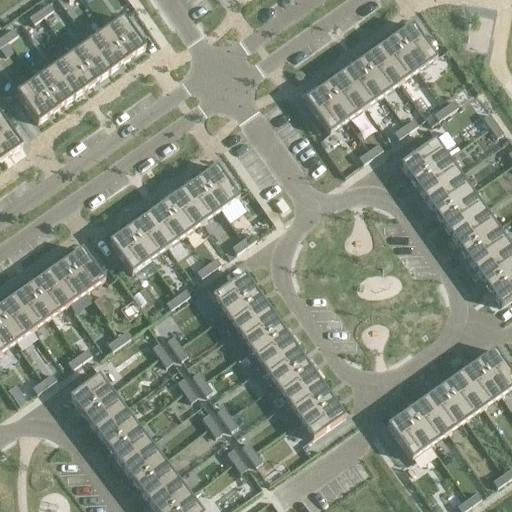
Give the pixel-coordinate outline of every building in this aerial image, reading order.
[(48,8),(39,15),(43,21),(53,14),(48,8)] [(39,15),(29,22),(33,28),(43,21),(39,15)] [(123,20),(105,33),(127,64),(145,51),(123,20)] [(412,28),(394,41),(418,76),(437,63),(412,28)] [(13,33),(3,39),(8,46),(18,39),(13,33)] [(105,33),(87,46),(109,77),(127,64),(105,33)] [(394,41),(376,53),(401,88),(418,76),(394,41)] [(7,46),(0,51),(0,52),(5,59),(12,54),(7,46)] [(87,46),(69,58),(91,89),(109,77),(87,46)] [(376,53),(358,66),(383,101),(401,88),(376,53)] [(69,58),(52,71),(74,102),(91,89),(69,58)] [(358,66),(341,78),(365,113),(383,101),(358,66)] [(52,71),(34,83),(56,114),(74,102),(52,71)] [(341,78),(323,91),(348,125),(365,113),(341,78)] [(34,83),(16,96),(37,127),(56,114),(34,83)] [(323,91),(305,104),(329,138),(348,125),(323,91)] [(453,105),(444,112),(448,118),(458,111),(453,105)] [(444,112),(434,119),(438,125),(448,118),(444,112)] [(0,118),(0,158),(4,163),(22,150),(0,118)] [(490,118),(483,122),(490,132),(496,128),(490,118)] [(413,123),(404,130),(408,136),(418,130),(413,123)] [(496,128),(490,132),(497,142),(503,137),(496,128)] [(404,130),(394,137),(398,143),(408,136),(404,130)] [(435,144),(400,168),(413,186),(448,162),(435,144)] [(378,148),(368,155),(373,161),(383,154),(378,148)] [(368,155),(358,162),(363,168),(373,161),(368,155)] [(448,162),(413,186),(425,204),(460,180),(448,162)] [(216,170),(198,183),(221,215),(239,202),(216,170)] [(460,180),(425,204),(438,222),(473,197),(460,180)] [(198,183),(180,195),(203,227),(221,215),(198,183)] [(180,195),(163,208),(185,240),(203,227),(180,195)] [(473,197),(438,222),(450,239),(485,215),(473,197)] [(163,208),(145,220),(168,252),(185,240),(163,208)] [(485,215),(450,239),(463,257),(498,233),(485,215)] [(145,220),(127,233),(150,265),(168,252),(145,220)] [(127,233),(109,246),(132,278),(150,265),(127,233)] [(498,233),(463,257),(475,275),(510,250),(498,233)] [(251,237),(241,244),(246,251),(256,244),(251,237)] [(241,244),(231,251),(236,258),(246,251),(241,244)] [(511,253),(510,250),(475,275),(488,292),(511,275),(511,253)] [(82,252),(63,265),(86,298),(104,285),(82,252)] [(216,262),(206,269),(211,276),(220,269),(216,262)] [(63,265),(46,278),(68,310),(86,298),(63,265)] [(206,269),(196,276),(201,283),(211,276),(206,269)] [(511,275),(488,292),(501,311),(511,302),(511,275)] [(46,278),(28,290),(51,322),(68,310),(46,278)] [(244,278),(212,301),(225,319),(257,296),(244,278)] [(28,290),(10,303),(33,335),(51,322),(28,290)] [(185,294),(175,301),(180,307),(190,300),(185,294)] [(257,296),(225,319),(237,337),(270,314),(257,296)] [(175,301),(165,308),(170,314),(180,307),(175,301)] [(10,303),(0,310),(0,325),(15,347),(33,335),(10,303)] [(270,314),(237,337),(250,354),(282,332),(270,314)] [(0,325),(0,358),(15,347),(0,325)] [(282,332),(250,354),(262,372),(294,349),(282,332)] [(127,335),(117,342),(122,348),(131,341),(127,335)] [(173,341),(167,345),(174,355),(180,350),(173,341)] [(117,342),(107,349),(112,355),(122,348),(117,342)] [(158,347),(152,352),(159,362),(165,357),(158,347)] [(294,349),(262,372),(275,390),(307,367),(294,349)] [(180,350),(174,355),(181,365),(187,360),(180,350)] [(87,353),(77,360),(82,367),(92,360),(87,353)] [(511,378),(494,353),(476,366),(501,401),(511,392),(511,378)] [(165,357),(159,362),(166,371),(172,367),(165,357)] [(77,360),(67,367),(72,373),(82,367),(77,360)] [(476,366),(458,379),(483,413),(501,401),(476,366)] [(307,367),(275,390),(287,407),(319,385),(307,367)] [(198,376),(192,381),(199,390),(205,386),(198,376)] [(52,378),(42,385),(46,391),(56,384),(52,378)] [(98,379),(69,401),(83,419),(112,397),(98,379)] [(458,379),(441,391),(465,426),(483,413),(458,379)] [(183,383),(177,387),(184,397),(190,392),(183,383)] [(42,385),(32,392),(37,398),(46,391),(42,385)] [(319,385),(287,407),(300,425),(332,402),(319,385)] [(205,386),(199,390),(205,400),(212,396),(205,386)] [(441,391),(423,403),(448,438),(465,426),(441,391)] [(190,392),(184,397),(191,407),(197,402),(190,392)] [(112,397),(83,419),(96,436),(125,414),(112,397)] [(332,402),(300,425),(313,443),(345,421),(332,402)] [(423,403),(405,416),(430,451),(448,438),(423,403)] [(223,411),(217,416),(223,426),(230,421),(223,411)] [(125,414),(96,436),(109,454),(138,431),(125,414)] [(405,416),(387,429),(411,464),(430,451),(405,416)] [(208,418),(202,422),(209,432),(215,428),(208,418)] [(230,421),(223,426),(230,436),(237,431),(230,421)] [(215,428),(209,432),(215,442),(222,437),(215,428)] [(138,431),(109,454),(122,471),(151,449),(138,431)] [(248,447),(241,451),(248,461),(255,456),(248,447)] [(151,449),(122,471),(135,488),(164,466),(151,449)] [(233,453),(226,458),(233,468),(240,463),(233,453)] [(255,456),(248,461),(255,471),(262,466),(255,456)] [(240,463),(233,468),(240,477),(247,473),(240,463)] [(164,466),(135,488),(148,505),(177,483),(164,466)] [(511,471),(502,478),(507,485),(511,481),(511,471)] [(502,478),(492,485),(497,492),(507,485),(502,478)] [(177,483),(148,505),(152,511),(174,511),(190,500),(177,483)] [(477,496),(467,503),(472,510),(481,503),(477,496)] [(199,511),(190,500),(174,511),(199,511)] [(467,503),(457,510),(458,511),(468,511),(472,510),(467,503)]
